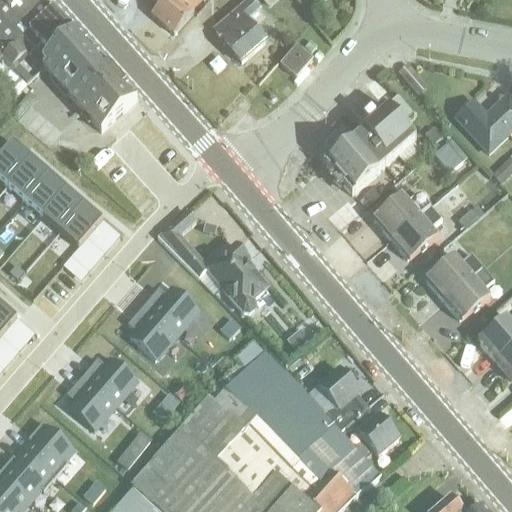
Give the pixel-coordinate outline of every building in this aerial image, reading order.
[(0,0),(0,62),(53,11),(42,0),(0,0)] [(173,36),(208,1),(206,0),(161,0),(150,12),(173,36)] [(271,41),(259,24),(269,17),(255,0),(249,0),(212,28),(239,65),(271,41)] [(53,11),(0,62),(0,64),(9,73),(26,57),(29,59),(42,47),(51,56),(75,34),(53,11)] [(75,34),(51,56),(41,65),(46,71),(44,74),(51,82),(49,84),(58,94),(97,59),(75,34)] [(308,66),(301,50),(286,57),(292,73),(308,66)] [(97,59),(58,94),(66,104),(69,102),(82,117),(79,119),(89,129),(91,127),(101,136),(137,104),(97,59)] [(9,73),(0,64),(0,87),(17,105),(28,92),(9,73)] [(407,64),(397,73),(418,96),(428,87),(407,64)] [(450,120),(487,158),(511,133),(511,99),(506,93),(485,113),(472,99),(450,120)] [(29,96),(11,118),(18,123),(36,102),(29,96)] [(399,100),(389,108),(403,125),(413,117),(399,100)] [(398,160),(414,147),(416,145),(385,110),(359,132),(365,138),(352,147),(346,140),(326,170),(352,200),(398,160)] [(452,143),(433,159),(450,179),(469,162),(452,143)] [(0,184),(8,191),(32,163),(13,147),(0,161),(0,184)] [(414,147),(398,160),(405,168),(421,154),(414,147)] [(511,163),(510,161),(492,179),(501,189),(511,178),(511,163)] [(32,163),(8,191),(25,206),(49,178),(32,163)] [(49,178),(25,206),(43,221),(67,194),(49,178)] [(67,194),(43,221),(60,236),(84,209),(67,194)] [(392,246),(430,212),(420,199),(409,208),(402,199),(373,224),(392,246)] [(84,209),(60,236),(79,253),(87,244),(95,234),(103,225),(84,209)] [(430,212),(392,246),(407,264),(436,239),(431,234),(442,226),(430,212)] [(471,215),(459,226),(464,233),(477,222),(471,215)] [(187,216),(158,242),(216,301),(222,296),(243,320),(251,321),(257,316),(257,309),(254,304),(267,293),(246,267),(249,264),(237,250),(210,273),(181,239),(196,226),(187,216)] [(103,225),(95,234),(113,250),(121,241),(103,225)] [(95,234),(87,244),(105,259),(113,250),(95,234)] [(87,244),(79,253),(97,268),(105,259),(87,244)] [(71,261),(89,277),(97,268),(79,253),(71,261)] [(444,306),(483,272),(472,259),(461,268),(454,260),(425,285),(444,306)] [(89,277),(71,261),(63,271),(81,287),(89,277)] [(483,272),(444,306),(459,324),(488,300),(484,295),(494,285),(483,272)] [(144,312),(177,341),(199,316),(173,294),(167,301),(159,294),(144,312)] [(0,308),(0,343),(1,342),(10,332),(17,323),(0,308)] [(177,341),(144,312),(128,330),(136,337),(130,344),(155,366),(177,341)] [(17,323),(10,332),(27,348),(35,340),(17,323)] [(496,367),(511,353),(511,327),(508,323),(480,348),(496,367)] [(10,332),(1,342),(20,357),(27,348),(10,332)] [(301,334),(287,345),(296,356),(310,345),(301,334)] [(1,342),(0,343),(0,356),(12,366),(20,357),(1,342)] [(364,463),(354,452),(267,357),(264,359),(254,348),(236,365),(240,368),(209,397),(211,398),(131,491),(133,492),(116,511),(346,511),(364,495),(366,497),(381,483),(364,463)] [(511,353),(496,367),(511,385),(511,384),(511,353)] [(0,371),(4,375),(12,366),(0,356),(0,371)] [(82,383),(116,412),(137,386),(112,364),(106,372),(98,365),(82,383)] [(346,432),(369,412),(359,401),(362,399),(340,373),(310,399),(341,436),(346,432)] [(116,412),(82,383),(67,400),(75,407),(69,415),(94,437),(116,412)] [(354,452),(364,463),(373,456),(379,463),(401,444),(379,418),(376,421),(369,412),(346,432),(349,436),(353,433),(363,444),(354,452)] [(26,457),(55,483),(67,469),(62,465),(72,453),(43,428),(28,445),(33,449),(26,457)] [(0,477),(0,480),(28,504),(38,492),(43,497),(55,483),(26,457),(18,466),(13,462),(0,477)] [(0,511),(20,511),(28,504),(0,480),(0,511)] [(459,511),(451,502),(439,511),(459,511)]
